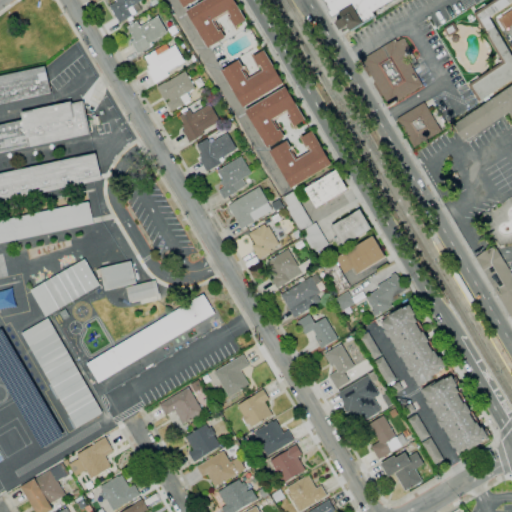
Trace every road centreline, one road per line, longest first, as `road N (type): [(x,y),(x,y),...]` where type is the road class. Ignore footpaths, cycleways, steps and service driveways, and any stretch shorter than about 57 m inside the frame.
road 1 (residential): [(374,511),(69,0)]
road 2 (primary): [(511,340),(306,0)]
road 3 (primary): [(254,0),(453,338)]
